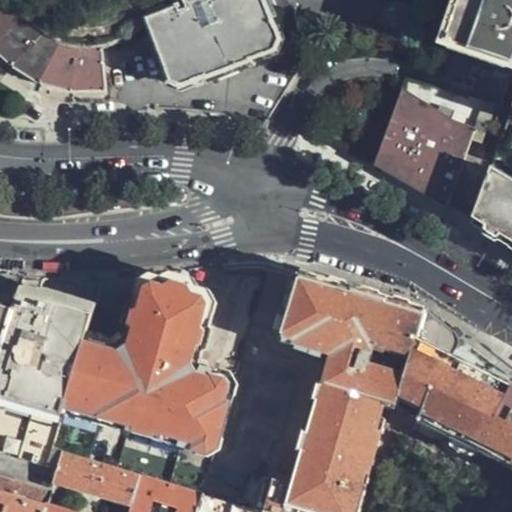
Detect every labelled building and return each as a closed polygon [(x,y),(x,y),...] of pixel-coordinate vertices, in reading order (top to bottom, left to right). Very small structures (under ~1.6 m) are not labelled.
[(0,0),(0,56),(11,67),(38,85),(71,92),(105,94),(102,48),(79,50),(59,47),(41,35),(22,18),(6,0),(0,0)] [(279,42),(262,0),(181,0),(185,10),(179,14),(176,9),(146,21),(165,71),(163,72),(168,84),(180,90),(203,80),(205,83),(250,64),(250,63),(275,52),(279,42)] [(458,0),(455,9),(442,45),(476,56),(494,0),(458,0)] [(511,0),(494,0),(476,56),(511,67),(511,0)] [(374,169),(445,211),(483,106),(409,83),(378,161),(374,169)] [(489,173),(503,135),(492,131),(499,111),(483,106),(445,211),(470,225),(489,173)] [(511,185),(489,173),(470,225),(511,251),(511,185)] [(62,448),(139,473),(203,493),(247,334),(225,329),(230,311),(220,291),(201,278),(193,274),(179,272),(139,279),(138,286),(144,289),(129,347),(122,351),(90,342),(62,448)] [(330,357),(323,381),(388,406),(398,408),(402,399),(417,345),(427,317),(365,296),(304,276),(296,278),(280,331),(277,340),(330,357)] [(0,352),(0,471),(51,488),(54,475),(62,448),(90,342),(97,319),(87,316),(41,302),(18,297),(14,309),(0,352)] [(0,352),(14,309),(0,305),(0,352)] [(427,317),(417,345),(450,359),(456,352),(457,348),(457,344),(447,332),(432,320),(427,317)] [(417,345),(402,399),(406,401),(422,409),(419,418),(449,433),(454,447),(475,454),(484,448),(511,463),(511,390),(486,377),(450,359),(417,345)] [(244,470),(234,502),(263,511),(264,511),(293,511),(295,506),(315,511),(359,511),(388,421),(385,417),(388,406),(323,381),(289,483),(244,470)] [(62,448),(54,475),(131,500),(139,473),(62,448)] [(51,488),(0,471),(0,483),(48,498),(51,488)] [(197,511),(203,493),(139,473),(131,500),(127,511),(197,511)] [(0,490),(0,511),(44,511),(46,505),(0,490)] [(234,502),(203,493),(197,511),(262,511),(263,511),(234,502)] [(78,511),(48,502),(46,505),(44,511),(78,511)]
